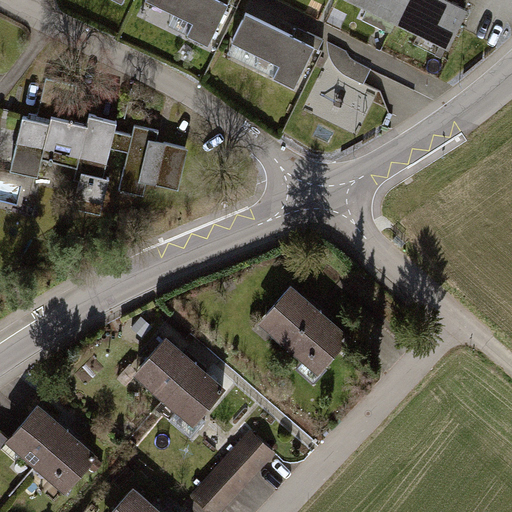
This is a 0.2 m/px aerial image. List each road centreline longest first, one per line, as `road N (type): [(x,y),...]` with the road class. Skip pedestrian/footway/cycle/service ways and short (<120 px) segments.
road 1 (residential): [(3,0),(198,93),(320,199)]
road 2 (residential): [(320,199),(166,260),(41,325),(0,357)]
road 3 (residential): [(281,511),(461,324)]
road 4 (residential): [(511,72),(446,124),(320,199)]
road 5 (residential): [(320,199),(461,324)]
